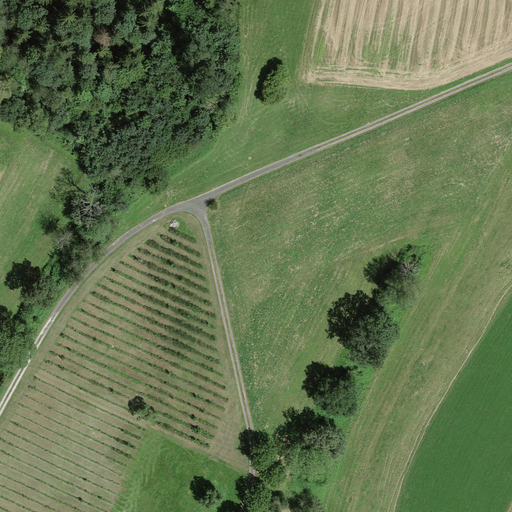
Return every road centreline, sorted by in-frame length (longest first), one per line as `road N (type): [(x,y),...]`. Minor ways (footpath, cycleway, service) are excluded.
road 1 (track): [(0,405),(63,298),(152,216),(511,66)]
road 2 (track): [(201,199),(252,458),(238,511)]
road 3 (track): [(146,0),(118,72),(74,126)]
